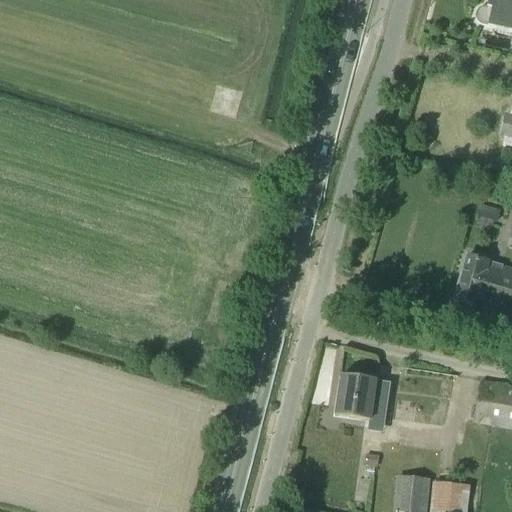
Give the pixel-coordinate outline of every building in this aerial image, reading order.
[(482,28),(511,34),(511,0),(488,0),(486,9),(481,10),(477,12),(475,16),(475,21),(478,25),(482,28)] [(504,139),(501,148),(511,150),(511,109),(508,119),(504,118),(500,138),(504,139)] [(511,319),(511,272),(489,266),(489,267),(466,260),(454,302),(477,309),(476,309),(511,319)] [(339,378),(333,417),(368,423),(383,425),(387,397),(373,395),(375,383),(339,378)] [(473,424),(511,431),(511,391),(481,386),(473,424)] [(376,459),(365,457),(364,466),(375,468),(376,459)] [(424,511),(427,484),(398,482),(394,511),(424,511)] [(463,511),(466,489),(435,486),(433,511),(463,511)]
